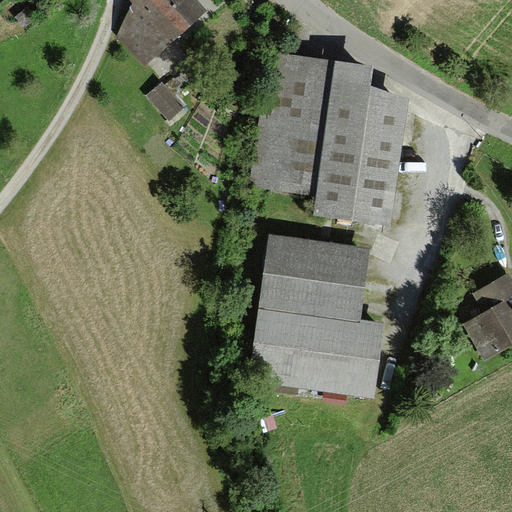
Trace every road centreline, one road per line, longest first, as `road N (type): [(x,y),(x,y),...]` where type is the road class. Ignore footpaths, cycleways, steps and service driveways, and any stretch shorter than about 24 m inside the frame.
road 1 (residential): [(302,0),(511,130)]
road 2 (track): [(114,0),(54,128),(0,192)]
